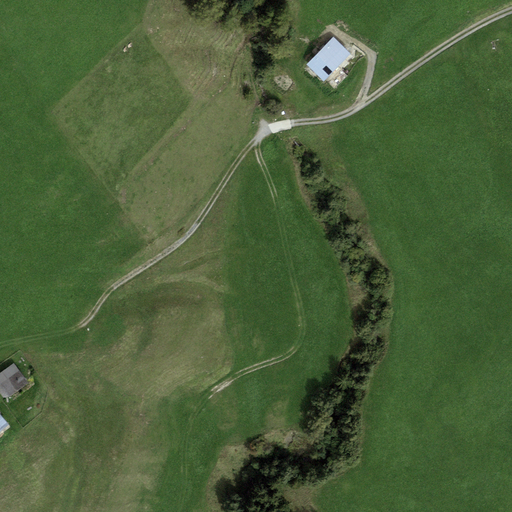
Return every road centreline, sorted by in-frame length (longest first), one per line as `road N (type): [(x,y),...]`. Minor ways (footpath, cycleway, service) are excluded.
road 1 (track): [(257,138),(304,332),(291,357),(226,379),(198,412),(179,511)]
road 2 (track): [(0,344),(86,326),(113,288),(186,236),(257,138)]
road 3 (track): [(511,9),(348,112),(269,128),(257,138)]
